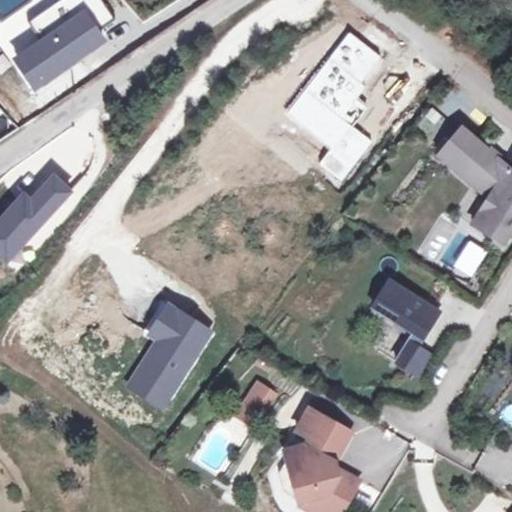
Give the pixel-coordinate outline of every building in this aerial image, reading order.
[(98,0),(68,0),(29,27),(43,46),(23,60),(42,88),(97,49),(92,41),(116,24),(98,0)] [(119,125),(108,134),(114,142),(126,133),(119,125)] [(499,253),(511,232),(511,184),(473,150),(471,152),(456,139),(440,158),(466,181),(461,187),(485,208),(468,233),(499,253)] [(390,290),(373,316),(416,345),(434,319),(390,290)] [(404,346),(390,368),(400,374),(414,353),(404,346)] [(428,362),(414,353),(400,374),(414,383),(428,362)] [(249,398),(257,387),(253,384),(230,416),(247,429),(262,407),(249,398)] [(269,396),(257,387),(249,398),(262,407),(269,396)] [(327,465),(332,457),(344,437),(302,413),(290,433),(303,441),(299,448),(277,454),(279,462),(290,503),(291,507),(299,511),(335,511),(351,485),(332,474),(330,478),(325,475),(323,467),(327,465)] [(290,503),(279,462),(272,478),(276,495),(290,503)]
